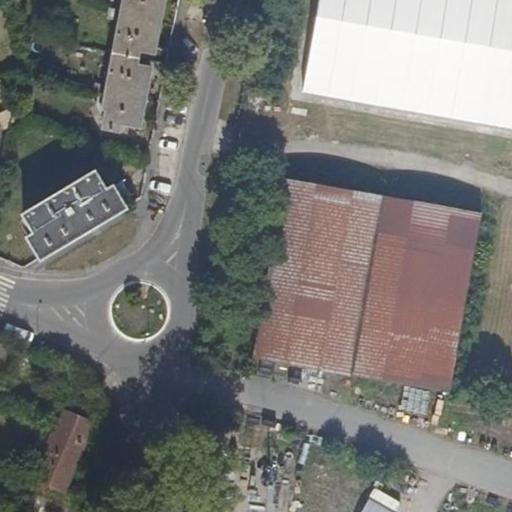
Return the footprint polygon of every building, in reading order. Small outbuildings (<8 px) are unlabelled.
[(120,134),(138,139),(150,78),(137,76),(139,61),(153,64),(164,5),(145,1),(145,0),(127,0),(126,9),(121,9),(119,22),(109,20),(107,30),(118,32),(105,96),(96,95),(93,107),(103,108),(101,120),(105,120),(102,140),(119,143),(120,134)] [(511,0),(319,0),(304,91),(511,127),(511,0)] [(278,162),(251,369),(440,395),(481,193),(278,162)] [(25,249),(37,271),(124,224),(112,202),(106,206),(95,185),(22,224),(33,245),(25,249)] [(0,354),(0,383),(11,359),(0,354)] [(67,421),(38,489),(68,502),(97,434),(67,421)]
